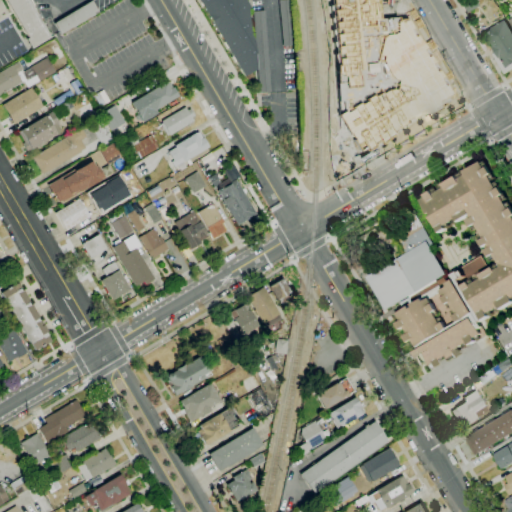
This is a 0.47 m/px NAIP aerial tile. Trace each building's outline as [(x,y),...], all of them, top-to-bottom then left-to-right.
[(31,49),(25,39),(27,38),(5,0),(28,0),(50,37),(31,49)] [(244,76),(198,0),(245,0),(249,8),(247,9),(249,35),(252,40),(254,70),(244,76)] [(283,47),(278,0),(289,0),(293,46),(283,47)] [(326,0),(333,62),(329,65),(330,89),(355,87),(355,64),(368,57),(377,60),(387,77),(383,86),(376,90),(372,83),(348,95),(353,101),(331,113),(356,152),(445,101),(447,87),(402,14),(374,14),(372,0),(326,0)] [(466,12),(460,3),(464,0),(475,0),(478,5),(466,12)] [(60,35),(53,23),(54,23),(53,23),(91,1),(98,12),(60,35)] [(258,93),(252,12),(264,11),(270,92),(258,93)] [(511,70),(504,75),(492,55),(494,53),(491,47),(492,46),(484,33),(504,20),(511,32),(511,70)] [(0,96),(0,71),(11,65),(17,62),(22,72),(30,67),(46,57),(55,72),(38,81),(39,82),(27,89),(22,81),(21,82),(22,84),(0,96)] [(69,83),(75,94),(82,90),(75,79),(69,83)] [(137,120),(136,121),(134,117),(137,115),(130,103),(165,82),(165,83),(168,81),(171,88),(172,87),(178,96),(155,110),(157,113),(141,123),(140,121),(137,120)] [(13,125),(1,105),(30,87),(42,107),(13,125)] [(51,100),(55,105),(71,95),(68,89),(51,100)] [(99,112),(109,130),(122,122),(112,104),(99,112)] [(169,136),(168,135),(167,136),(160,124),(162,123),(160,121),(184,107),(186,110),(189,109),(194,116),(191,118),(193,121),(169,136)] [(31,150),(22,136),(20,138),(17,133),(21,131),(20,130),(44,116),(45,117),(47,116),(46,114),(51,112),(59,124),(57,125),(60,130),(57,132),(58,133),(56,135),(31,150)] [(102,147),(87,123),(99,116),(113,140),(102,147)] [(41,174),(31,157),(81,128),(86,137),(80,140),(85,148),(80,151),(80,152),(47,172),(46,171),(41,174)] [(173,167),(170,162),(172,161),(167,152),(174,148),(173,146),(195,132),(195,133),(198,132),(202,138),(204,140),(207,144),(206,145),(208,147),(183,162),(173,167)] [(138,159),(128,141),(140,133),(143,139),(150,135),(157,148),(138,159)] [(105,161),(117,152),(110,143),(98,151),(105,161)] [(203,159),(209,169),(223,160),(218,150),(203,159)] [(58,202),(47,185),(73,169),(74,170),(90,160),(94,167),(95,166),(102,178),(61,202),(60,201),(58,202)] [(206,178),(211,187),(214,185),(216,188),(237,175),(229,162),(218,169),(224,179),(218,183),(213,174),(206,178)] [(443,277),(447,284),(454,280),(451,275),(482,256),(490,270),(493,267),(495,270),(501,267),(494,255),(490,257),(486,250),(490,248),(488,245),(484,247),(480,241),(484,238),(476,224),(471,227),(468,220),(472,218),(470,215),(458,222),(456,219),(445,226),(446,229),(440,233),(431,217),(433,216),(431,213),(429,214),(421,201),(426,197),(425,195),(432,191),(434,194),(445,187),(443,184),(456,176),(458,179),(467,174),(465,171),(481,162),(485,168),(488,167),(492,174),(489,175),(497,189),(500,187),(504,194),(501,196),(509,209),(511,208),(511,303),(501,310),(499,307),(487,314),(489,317),(483,321),(482,320),(479,322),(487,336),(476,342),(469,346),(468,343),(454,351),(456,354),(449,358),(447,355),(440,359),(438,356),(432,360),(434,364),(428,368),(425,364),(422,366),(413,351),(417,348),(413,340),(408,343),(405,336),(409,334),(405,327),(401,330),(397,324),(401,321),(397,314),(404,310),(400,302),(443,277)] [(192,194),(183,179),(196,171),(205,186),(192,194)] [(237,226),(216,191),(222,187),(222,188),(229,184),(229,183),(235,179),(256,214),(237,226)] [(145,192),(149,197),(159,190),(156,185),(145,192)] [(65,231),(55,212),(78,198),(79,200),(90,193),(100,210),(88,217),(65,231)] [(156,200),(158,205),(165,202),(162,197),(156,200)] [(151,222),(143,207),(151,203),(159,218),(151,222)] [(212,239),(196,212),(212,203),(223,222),(221,224),(225,231),(212,239)] [(137,232),(126,214),(134,209),(135,211),(139,216),(138,217),(144,227),(137,232)] [(189,249),(178,231),(173,223),(192,211),(199,221),(198,221),(206,234),(205,234),(206,237),(199,242),(199,243),(189,249)] [(119,239),(109,224),(110,223),(108,219),(119,212),(121,216),(122,216),(132,231),(119,239)] [(400,302),(387,310),(367,277),(406,254),(391,230),(416,215),(436,248),(432,250),(447,274),(443,277),(400,302)] [(154,223),(162,238),(169,235),(160,219),(154,223)] [(152,258),(151,256),(149,257),(137,238),(153,228),(158,237),(160,236),(168,249),(152,258)] [(89,259),(80,245),(97,234),(106,249),(89,259)] [(122,241),(129,252),(135,248),(139,245),(132,235),(122,241)] [(134,287),(111,248),(122,241),(129,252),(135,248),(153,279),(145,284),(143,281),(134,287)] [(111,300),(99,281),(105,277),(101,269),(113,262),(121,274),(120,274),(129,289),(111,300)] [(278,301),(269,286),(283,279),(291,293),(278,301)] [(34,350),(30,345),(31,345),(3,299),(3,298),(0,292),(11,286),(12,286),(18,283),(21,288),(20,289),(21,291),(22,290),(26,297),(27,297),(30,302),(28,303),(29,305),(31,304),(39,318),(37,319),(38,321),(40,320),(42,324),(40,325),(40,326),(43,324),(47,332),(45,333),(50,342),(46,344),(46,343),(34,350)] [(265,328),(246,297),(262,287),(281,318),(265,328)] [(241,335),(234,322),(233,323),(231,320),(232,319),(229,313),(244,304),(257,326),(241,335)] [(7,362),(0,349),(0,332),(7,328),(8,331),(12,329),(26,353),(17,358),(16,357),(7,362)] [(281,358),(277,358),(275,354),(276,353),(274,352),(276,338),(287,340),(285,354),(282,354),(281,358)] [(274,371),(273,368),(270,370),(265,359),(275,354),(279,362),(274,364),(277,369),(274,371)] [(170,373),(175,370),(175,369),(184,364),(184,365),(200,356),(206,366),(209,364),(212,370),(208,372),(210,374),(190,386),(191,387),(183,391),(182,390),(174,396),(169,387),(170,387),(166,381),(168,380),(168,379),(167,379),(166,378),(166,377),(166,376),(166,375),(167,374),(168,373),(169,373),(170,373)] [(324,410),(315,395),(335,383),(335,384),(345,378),(353,391),(348,394),(348,395),(324,410)] [(190,421),(178,402),(209,383),(219,401),(208,407),(210,410),(201,415),(190,421)] [(259,419),(246,396),(260,387),(274,411),(259,419)] [(465,425),(458,423),(450,411),(464,402),(464,401),(462,398),(474,390),(487,411),(465,425)] [(336,429),(330,420),(331,419),(328,414),(330,412),(330,411),(355,397),(357,400),(356,400),(363,413),(340,427),(339,427),(336,429)] [(47,444),(38,429),(46,424),(43,419),(75,400),(79,407),(80,406),(86,415),(65,428),(67,431),(58,437),(59,437),(47,444)] [(205,446),(199,436),(196,431),(200,429),(198,425),(218,413),(218,414),(230,407),(234,414),(231,415),(237,426),(205,446)] [(511,434),(476,456),(466,438),(472,434),(471,433),(477,429),(478,431),(484,427),(483,426),(494,419),(495,421),(502,417),(501,415),(510,410),(511,411),(511,410),(511,434)] [(301,457),(295,448),(304,442),(299,434),(301,430),(300,429),(314,421),(325,440),(310,450),(310,451),(301,457)] [(313,494),(299,474),(374,421),(386,442),(313,494)] [(75,452),(73,448),(67,451),(61,440),(66,437),(65,436),(88,422),(92,429),(94,429),(99,438),(75,452)] [(217,471),(207,454),(251,428),(261,445),(252,450),(253,451),(227,467),(226,466),(217,471)] [(33,466),(31,462),(30,462),(28,459),(25,454),(25,453),(21,447),(23,446),(21,443),(36,433),(50,456),(42,461),(41,461),(33,466)] [(511,464),(502,470),(499,465),(498,466),(495,461),(496,461),(494,457),(495,457),(493,455),(508,446),(508,445),(511,442),(511,464)] [(85,481),(76,466),(82,463),(82,462),(104,448),(109,456),(110,455),(115,464),(91,479),(91,477),(85,481)] [(367,482),(358,468),(362,466),(361,464),(389,448),(399,464),(370,482),(370,481),(367,482)] [(60,473),(53,461),(65,454),(72,466),(60,473)] [(255,472),(248,460),(260,454),(264,461),(263,467),(255,472)] [(235,501),(231,493),(230,493),(225,484),(233,480),(231,477),(241,471),(245,469),(251,479),(247,481),(249,483),(251,482),(257,491),(253,493),(238,501),(238,500),(235,501)] [(40,485),(33,474),(40,470),(47,481),(40,485)] [(16,495),(9,484),(28,472),(35,484),(16,495)] [(507,484),(503,486),(508,495),(511,492),(511,472),(504,477),(507,484)] [(99,511),(95,503),(89,507),(83,497),(92,491),(92,490),(119,474),(129,492),(127,494),(127,495),(118,500),(119,502),(114,505),(113,503),(111,505),(110,504),(99,511)] [(385,510),(378,499),(375,501),(370,494),(398,476),(399,477),(402,476),(408,486),(409,485),(412,490),(411,491),(412,493),(405,497),(405,498),(385,510)] [(324,491),(333,505),(356,491),(347,477),(324,491)] [(50,493),(45,486),(56,480),(61,487),(50,493)] [(73,499),(68,491),(81,483),(85,491),(73,499)] [(511,511),(511,494),(502,500),(508,511),(511,511)] [(403,511),(420,502),(426,511),(403,511)] [(121,511),(136,503),(141,511),(121,511)]
